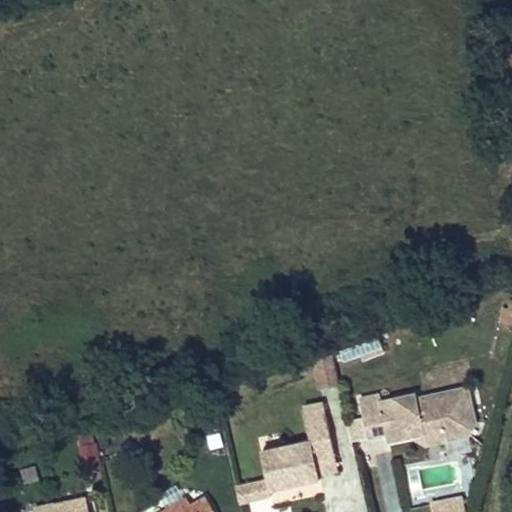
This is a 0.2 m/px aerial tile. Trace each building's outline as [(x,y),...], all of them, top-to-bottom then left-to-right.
[(383,351),(378,337),(340,351),(344,360),(360,354),(362,358),(383,351)] [(316,358),(321,389),(339,386),(334,355),(316,358)] [(389,441),(413,436),(425,434),(424,430),(441,426),(444,441),(468,436),(476,422),(468,386),(417,397),(416,394),(381,401),(380,394),(359,398),(364,417),(348,420),(353,441),(388,433),(389,441)] [(444,441),(441,426),(424,430),(425,434),(413,436),(426,445),(444,441)] [(100,466),(95,444),(93,434),(79,437),(81,447),(80,447),(85,470),(100,466)] [(339,471),(331,437),(261,452),(268,480),(253,483),(256,499),(271,496),(270,490),(291,485),(290,481),(300,478),(301,483),(320,479),(319,475),(339,471)] [(387,437),(368,438),(369,452),(388,451),(387,437)] [(256,499),(253,483),(236,487),(240,503),(256,499)] [(173,511),(190,502),(186,497),(161,511),(173,511)] [(215,511),(206,497),(192,505),(190,502),(173,511),(215,511)] [(465,511),(463,497),(439,502),(440,511),(465,511)] [(89,511),(86,498),(63,503),(64,511),(89,511)] [(440,511),(439,502),(431,504),(432,511),(440,511)] [(64,511),(63,503),(37,509),(37,511),(64,511)]
